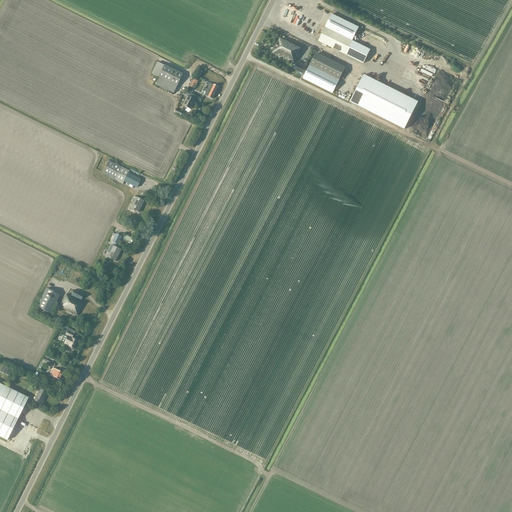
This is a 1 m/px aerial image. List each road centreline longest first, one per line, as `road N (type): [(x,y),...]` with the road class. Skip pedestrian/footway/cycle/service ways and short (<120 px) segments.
road 1 (unclassified): [(16,511),(273,0)]
road 2 (track): [(358,511),(275,471),(266,474),(83,378)]
road 3 (track): [(0,104),(94,151),(91,177),(122,195),(115,224),(150,241)]
road 4 (unknown): [(243,58),(432,148)]
road 5 (track): [(34,510),(97,385)]
